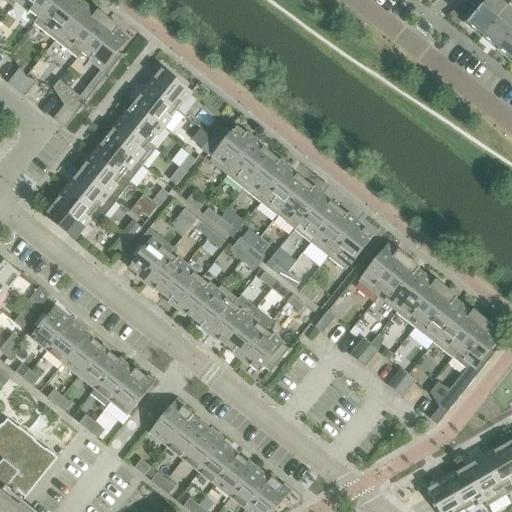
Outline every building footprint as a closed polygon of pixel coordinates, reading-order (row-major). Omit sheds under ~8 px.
[(18,0),(17,1),(18,2),(38,18),(39,19),(53,0),(18,0)] [(53,0),(39,19),(38,18),(33,24),(56,41),(84,6),(76,0),(53,0)] [(483,37),(507,7),(498,0),(486,0),(475,14),(474,12),(464,24),(474,32),(475,31),(483,37)] [(78,59),(82,53),(109,19),(98,11),(95,14),(84,6),(56,41),(78,59)] [(498,49),(511,31),(511,10),(507,7),(483,37),(482,38),(489,44),(490,43),(498,49)] [(120,28),(109,19),(82,53),(102,69),(80,97),(60,81),(53,89),(64,106),(54,120),(65,129),(124,56),(123,55),(122,56),(118,53),(128,41),(117,32),(120,28)] [(511,59),(511,31),(498,49),(497,50),(504,56),(505,55),(511,59)] [(8,84),(17,90),(27,78),(20,69),(8,84)] [(162,70),(148,87),(177,111),(191,93),(162,70)] [(37,82),(27,78),(17,90),(25,97),(37,82)] [(148,87),(134,104),(163,128),(177,111),(148,87)] [(134,104),(121,121),(150,144),(163,128),(134,104)] [(121,121),(107,138),(136,161),(150,144),(121,121)] [(221,126),(211,138),(218,144),(228,131),(221,126)] [(210,162),(227,176),(255,141),(237,127),(210,162)] [(107,138),(94,155),(123,178),(136,161),(107,138)] [(208,156),(218,144),(211,138),(201,151),(208,156)] [(272,155),(255,141),(227,176),(244,190),(272,155)] [(94,155),(80,172),(109,195),(123,178),(94,155)] [(244,190),(261,203),(289,168),(272,155),(244,190)] [(188,157),(179,168),(186,173),(195,162),(188,157)] [(175,186),(186,173),(179,168),(168,181),(175,186)] [(261,203),(278,217),(305,182),(289,168),(261,203)] [(80,172),(67,189),(96,212),(109,195),(80,172)] [(295,231),(300,225),(299,225),(322,195),(305,182),(278,217),(295,231)] [(74,239),(96,212),(67,189),(45,216),(74,239)] [(162,191),(153,202),(159,207),(168,196),(162,191)] [(300,225),(315,238),(316,238),(339,209),(322,195),(299,225),(300,225)] [(184,204),(197,214),(203,207),(190,197),(184,204)] [(148,220),(159,207),(153,202),(142,215),(148,220)] [(356,222),(339,209),(316,238),(315,238),(311,243),(328,257),(356,222)] [(171,228),(183,238),(197,220),(185,210),(171,228)] [(201,218),(213,228),(220,220),(207,210),(201,218)] [(232,230),(220,220),(213,228),(226,238),(232,230)] [(374,236),(356,222),(328,257),(346,271),(374,236)] [(135,223),(126,236),(132,241),(142,229),(135,223)] [(195,230),(207,240),(212,233),(200,223),(195,230)] [(225,243),(212,233),(207,240),(219,250),(225,243)] [(122,253),(132,241),(126,236),(116,248),(122,253)] [(129,269),(146,283),(170,254),(152,240),(129,269)] [(240,240),(235,245),(247,255),(252,249),(240,240)] [(229,253),(241,263),(247,255),(235,245),(229,253)] [(358,283),(378,298),(409,259),(398,250),(395,254),(387,247),(358,283)] [(265,259),(252,249),(247,255),(260,265),(265,259)] [(146,283),(162,296),(186,267),(170,254),(146,283)] [(254,273),(260,265),(247,255),(241,263),(254,273)] [(0,258),(0,285),(6,290),(19,274),(0,258)] [(420,268),(409,259),(378,298),(396,313),(425,278),(417,271),(420,268)] [(269,272),(281,282),(287,274),(275,264),(269,272)] [(162,296),(178,309),(201,280),(186,267),(162,296)] [(257,282),(270,292),(276,284),(264,274),(257,282)] [(300,284),(287,274),(281,282),(293,292),(300,284)] [(433,284),(425,278),(396,313),(415,328),(447,289),(436,280),(433,284)] [(178,309),(194,321),(217,292),(201,280),(178,309)] [(288,294),(276,284),(270,292),(282,302),(288,294)] [(221,286),(217,292),(194,321),(210,334),(233,305),(234,306),(238,300),(221,286)] [(317,298),(304,288),(298,296),(311,306),(317,298)] [(458,298),(447,289),(415,328),(434,343),(462,308),(455,301),(458,298)] [(304,306),(292,297),(287,304),(299,313),(304,306)] [(34,298),(27,307),(36,314),(43,305),(34,298)] [(210,334),(226,347),(249,318),(234,306),(233,305),(210,334)] [(29,323),(36,314),(27,307),(20,316),(29,323)] [(470,314),(462,308),(434,343),(453,358),(484,319),(473,310),(470,314)] [(31,337),(48,350),(71,322),(54,309),(48,317),(38,329),(31,337)] [(322,334),(336,317),(329,311),(315,328),(322,334)] [(44,314),(35,326),(38,329),(48,317),(44,314)] [(226,347),(242,360),(265,331),(249,318),(226,347)] [(453,358),(467,370),(449,392),(438,383),(430,393),(440,408),(430,420),(437,426),(495,354),(494,353),(494,354),(490,351),(500,338),(492,331),(495,328),(484,319),(453,358)] [(48,350),(64,363),(87,335),(71,322),(48,350)] [(290,350),(265,331),(242,360),(259,374),(264,368),(271,374),(290,350)] [(13,334),(6,343),(15,350),(22,341),(13,334)] [(64,363),(80,376),(103,348),(87,335),(64,363)] [(350,356),(357,362),(371,345),(364,339),(350,356)] [(0,352),(8,359),(15,350),(6,343),(0,350),(0,352)] [(379,351),(371,345),(357,362),(365,368),(379,351)] [(80,376),(96,389),(119,360),(103,348),(80,376)] [(386,349),(381,356),(389,361),(393,355),(386,349)] [(108,406),(112,401),(134,373),(119,360),(96,389),(92,393),(108,406)] [(15,373),(24,380),(32,371),(23,364),(15,373)] [(387,386),(395,392),(409,375),(401,369),(387,386)] [(11,379),(0,371),(0,370),(0,386),(3,389),(11,379)] [(136,370),(134,373),(112,401),(129,415),(154,384),(136,370)] [(40,378),(32,371),(24,380),(33,387),(40,378)] [(416,381),(409,375),(395,392),(402,398),(416,381)] [(47,399),(56,406),(63,397),(54,390),(47,399)] [(72,404),(63,397),(56,406),(65,413),(72,404)] [(151,432),(168,446),(193,415),(175,401),(151,432)] [(194,416),(193,415),(168,446),(184,459),(207,431),(191,419),(194,416)] [(79,424),(89,432),(96,423),(86,416),(79,424)] [(0,511),(26,511),(20,506),(58,459),(7,418),(0,427),(0,511)] [(105,431),(96,423),(89,432),(98,439),(105,431)] [(184,459),(200,472),(223,443),(207,431),(184,459)] [(511,461),(511,441),(503,446),(511,461)] [(200,472),(216,485),(239,456),(223,443),(200,472)] [(511,492),(511,461),(503,446),(484,457),(507,496),(511,492)] [(216,485),(232,497),(254,469),(239,456),(216,485)] [(487,507),(507,496),(484,457),(466,468),(484,500),(484,501),(487,507)] [(135,469),(144,476),(151,467),(142,460),(135,469)] [(466,511),(484,501),(484,500),(466,468),(447,479),(466,511)] [(270,481),(254,469),(232,497),(248,510),(273,479),(272,478),(270,481)] [(151,482),(160,489),(168,479),(159,472),(151,482)] [(177,487),(168,479),(160,489),(169,496),(177,487)] [(274,511),(290,493),(273,479),(248,510),(250,511),(274,511)] [(467,511),(466,511),(447,479),(428,490),(440,511),(467,511)] [(183,507),(189,511),(193,511),(199,505),(190,498),(183,507)]
